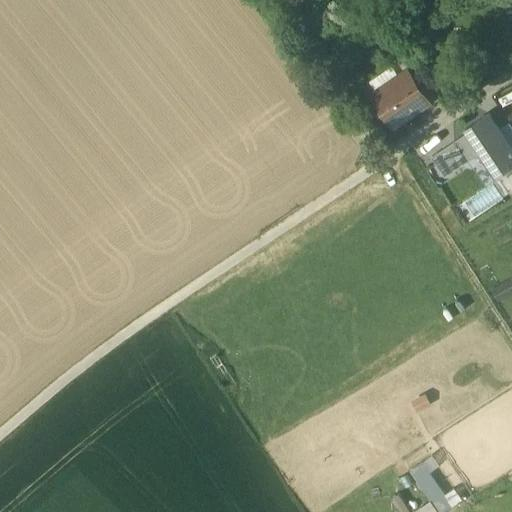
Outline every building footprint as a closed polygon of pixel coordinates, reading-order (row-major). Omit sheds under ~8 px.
[(383,40),(392,53),(402,46),(393,33),(383,40)] [(392,53),(404,71),(414,64),(402,46),(392,53)] [(378,93),(398,121),(426,102),(406,73),(378,93)] [(391,126),(398,121),(378,93),(372,97),(391,126)] [(488,114),(465,130),(467,133),(485,160),(496,176),(511,165),(511,149),(510,147),(499,131),(488,114)] [(511,128),(509,125),(499,131),(510,147),(511,145),(511,128)] [(467,133),(453,142),(467,162),(474,158),(485,160),(467,133)] [(444,178),(467,162),(453,142),(430,158),(444,178)] [(441,511),(462,501),(456,489),(444,495),(425,460),(413,467),(436,511),(441,511)]
